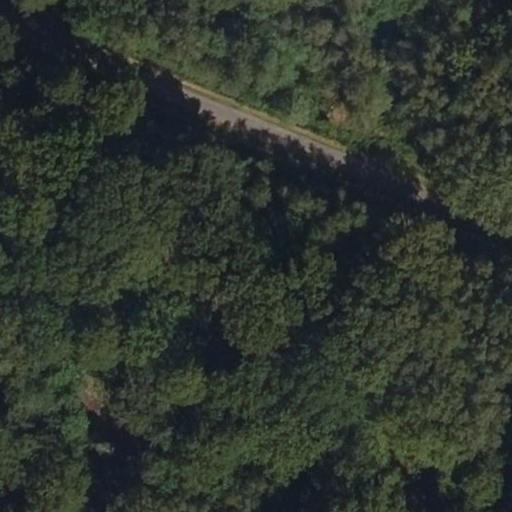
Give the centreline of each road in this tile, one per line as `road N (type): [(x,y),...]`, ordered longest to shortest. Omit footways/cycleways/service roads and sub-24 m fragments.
road 1 (unclassified): [(511,258),(47,57),(0,18)]
road 2 (track): [(511,329),(378,511)]
